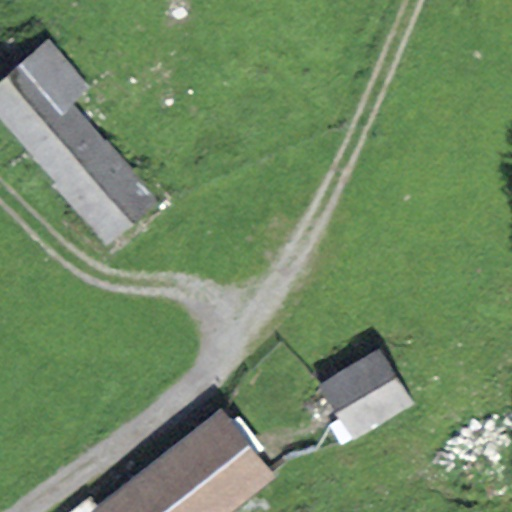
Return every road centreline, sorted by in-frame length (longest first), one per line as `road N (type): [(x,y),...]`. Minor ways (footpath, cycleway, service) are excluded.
road 1 (track): [(430,0),(240,337),(11,511)]
road 2 (track): [(0,171),(113,288),(240,337)]
